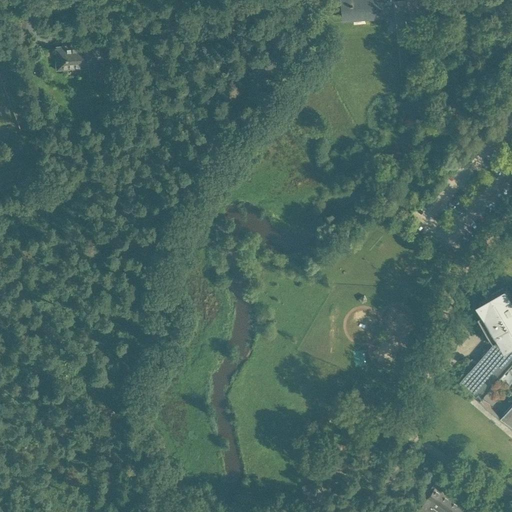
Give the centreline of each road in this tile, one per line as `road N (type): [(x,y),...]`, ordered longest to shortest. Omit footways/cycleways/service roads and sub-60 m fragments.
road 1 (unclassified): [(405,432),(444,302),(463,265),(511,214)]
road 2 (unknown): [(511,164),(457,223),(434,222),(428,215),(435,201)]
road 3 (unclassified): [(511,501),(405,432)]
